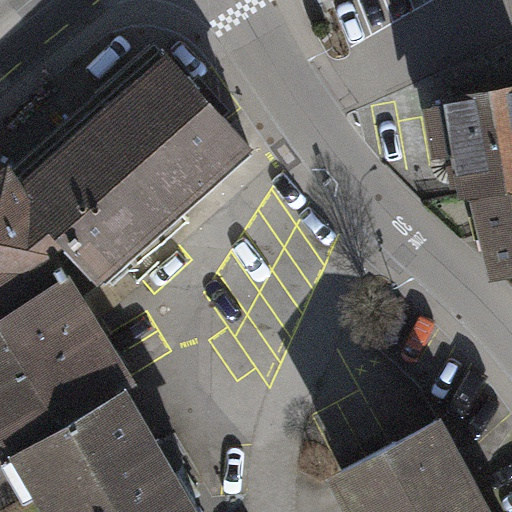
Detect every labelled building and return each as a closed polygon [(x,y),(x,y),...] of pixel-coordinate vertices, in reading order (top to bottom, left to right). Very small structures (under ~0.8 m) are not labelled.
[(53,144),(14,178),(102,278),(248,146),(162,48),(67,132),(53,144)] [(511,179),(511,86),(449,97),(449,101),(433,104),(440,150),(457,147),(464,187),(511,179)] [(76,295),(102,278),(14,178),(10,173),(6,171),(0,171),(0,433),(9,449),(17,445),(119,384),(129,380),(76,295)] [(511,185),(479,193),(497,268),(511,264),(511,185)] [(152,440),(119,384),(17,445),(56,511),(194,511),(169,470),(175,466),(158,437),(152,440)] [(474,489),(437,419),(350,465),(374,511),(471,511),(463,495),(474,489)]
